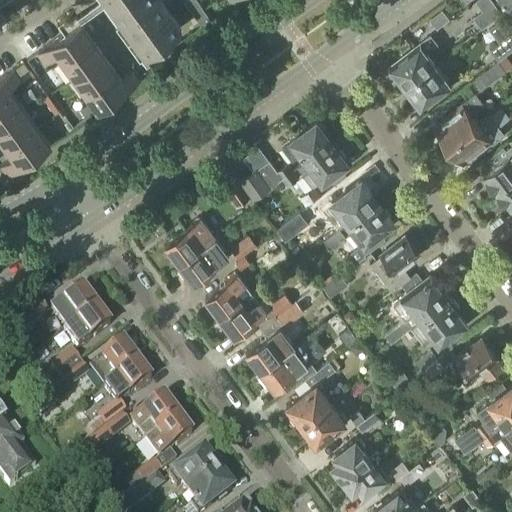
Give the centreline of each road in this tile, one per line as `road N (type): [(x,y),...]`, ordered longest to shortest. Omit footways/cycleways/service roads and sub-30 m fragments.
road 1 (residential): [(310,511),(99,221)]
road 2 (residential): [(511,310),(323,62)]
road 3 (tertiary): [(314,0),(67,172)]
road 4 (tertiary): [(99,221),(323,62)]
